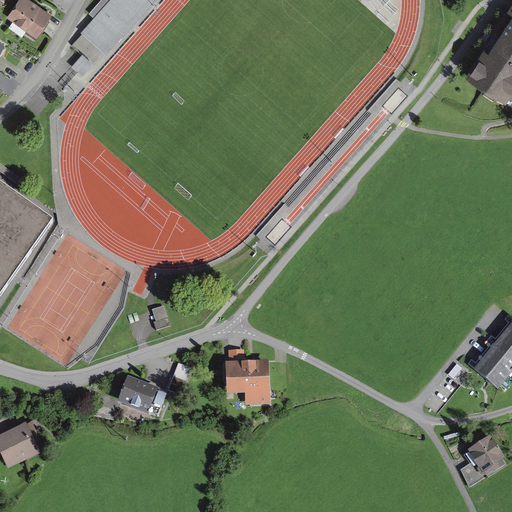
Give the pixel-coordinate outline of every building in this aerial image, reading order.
[(27,0),(19,0),(7,19),(37,39),(52,16),(27,0)] [(156,0),(110,0),(111,0),(110,0),(101,0),(89,14),(94,18),(81,33),(106,57),(156,0)] [(505,100),(511,89),(511,9),(469,75),(505,100)] [(82,55),(71,68),(82,78),(93,65),(82,55)] [(0,187),(0,296),(51,223),(0,187)] [(153,310),(159,329),(170,325),(165,307),(153,310)] [(511,328),(476,371),(497,389),(511,371),(511,328)] [(247,404),(268,403),(267,365),(243,366),(243,354),(231,354),(231,366),(228,366),(229,393),(247,393),(247,404)] [(185,395),(193,367),(178,363),(170,391),(185,395)] [(128,383),(121,403),(157,415),(164,395),(128,383)] [(0,441),(0,448),(9,467),(38,453),(35,448),(39,446),(31,427),(0,441)] [(483,476),(504,462),(491,441),(469,454),(483,476)]
